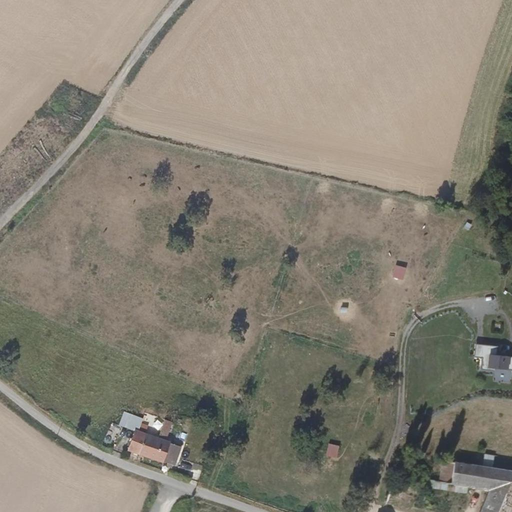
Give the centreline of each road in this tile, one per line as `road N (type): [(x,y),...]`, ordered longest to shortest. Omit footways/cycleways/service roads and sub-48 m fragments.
road 1 (unclassified): [(254,511),(111,459),(0,386)]
road 2 (track): [(0,219),(73,137),(174,0)]
